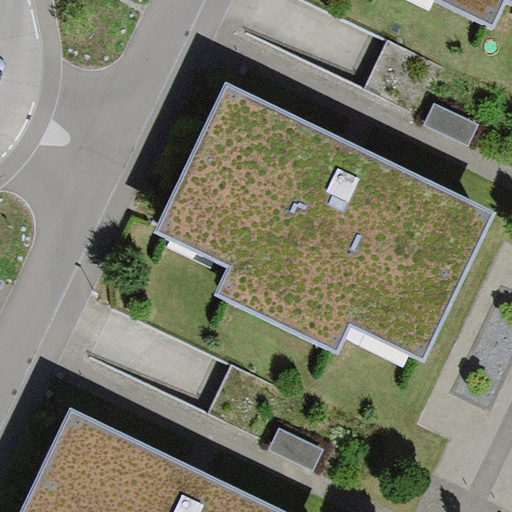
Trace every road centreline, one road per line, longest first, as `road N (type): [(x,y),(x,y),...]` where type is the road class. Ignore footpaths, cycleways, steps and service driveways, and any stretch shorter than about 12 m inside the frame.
road 1 (residential): [(0,373),(102,142)]
road 2 (residential): [(102,142),(180,0)]
